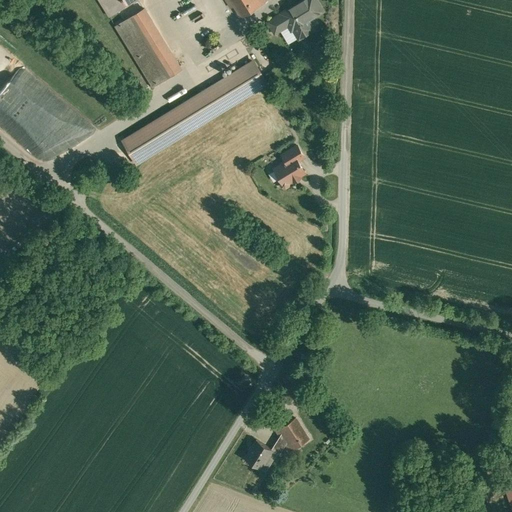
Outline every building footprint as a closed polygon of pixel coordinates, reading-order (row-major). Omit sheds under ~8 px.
[(171,31),(152,0),(117,0),(145,47),(171,31)] [(316,0),(302,0),(269,19),(275,30),(290,22),(298,36),(313,28),(308,19),(323,11),(316,0)] [(256,53),(242,27),(112,102),(127,127),(256,53)] [(282,154),(287,161),(295,156),(298,160),(304,156),(297,145),(282,154)] [(298,160),(295,156),(287,161),(275,168),(281,179),(280,183),(282,186),(286,187),(289,185),(290,181),(293,179),(294,179),(300,175),(305,172),(298,160)] [(289,404),(271,417),(286,437),(304,424),(289,404)] [(251,419),(236,448),(255,458),(270,430),(251,419)] [(511,495),(511,449),(494,455),(508,497),(511,495)]
